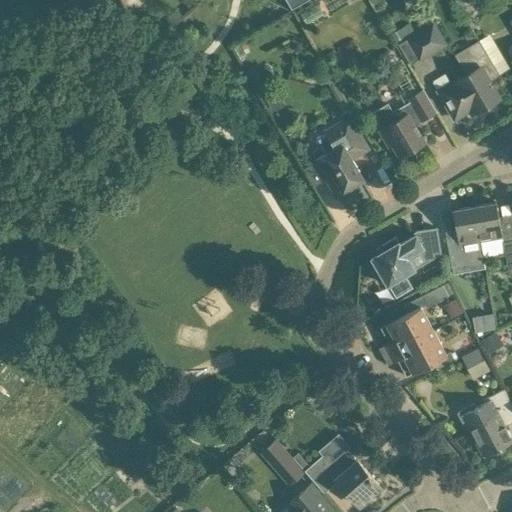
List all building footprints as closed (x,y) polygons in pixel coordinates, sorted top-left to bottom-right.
[(286,0),(292,9),(306,0),(286,0)] [(433,20),(406,36),(407,38),(419,59),(420,61),(448,44),(433,20)] [(500,98),(489,80),(500,74),(490,57),(480,39),(455,54),(466,73),(453,81),(439,90),(445,101),(455,118),(469,109),(472,114),(500,98)] [(345,102),(334,83),(320,91),(332,110),(345,102)] [(381,128),(378,129),(388,147),(392,144),(399,156),(425,141),(413,121),(419,118),(420,119),(436,110),(424,88),(408,97),(410,101),(393,111),(388,103),(372,112),(381,128)] [(313,163),(304,168),(315,186),(323,181),(327,179),(336,194),(364,178),(352,158),(368,148),(349,116),(324,131),(326,134),(318,139),(327,153),(312,161),(313,163)] [(496,201),(475,205),(484,256),(505,252),(509,274),(511,273),(511,238),(503,241),(496,201)] [(458,236),(447,238),(452,266),(484,261),(475,205),(453,209),(458,236)] [(385,250),(371,257),(380,272),(377,274),(382,283),(385,281),(387,285),(388,285),(395,297),(411,288),(404,276),(415,269),(408,257),(421,249),(428,262),(442,254),(437,227),(418,230),(412,234),(413,236),(401,243),(396,236),(381,244),(385,250)] [(404,305),(407,312),(423,309),(448,295),(443,284),(404,305)] [(407,312),(415,329),(424,345),(433,361),(437,368),(455,359),(450,351),(446,353),(423,309),(407,312)] [(389,342),(415,329),(407,312),(380,326),(389,342)] [(492,313),(473,316),(475,331),(495,328),(492,313)] [(481,337),(488,349),(503,340),(497,328),(493,330),(481,337)] [(388,364),(398,359),(424,345),(415,329),(379,347),(388,364)] [(424,345),(398,359),(406,375),(433,361),(424,345)] [(463,355),(473,376),(491,367),(480,346),(463,355)] [(475,403),(457,412),(466,428),(469,427),(484,456),(511,440),(511,437),(505,425),(511,421),(511,403),(504,388),(482,399),(483,402),(476,405),(475,403)] [(259,445),(273,462),(288,478),(300,465),(272,432),(259,445)] [(338,481),(359,505),(381,486),(357,459),(347,448),(330,463),(323,454),(310,466),(298,453),(294,457),(324,492),(338,481)] [(288,503),(296,511),(326,511),(316,500),(322,495),(311,482),(288,503)]
